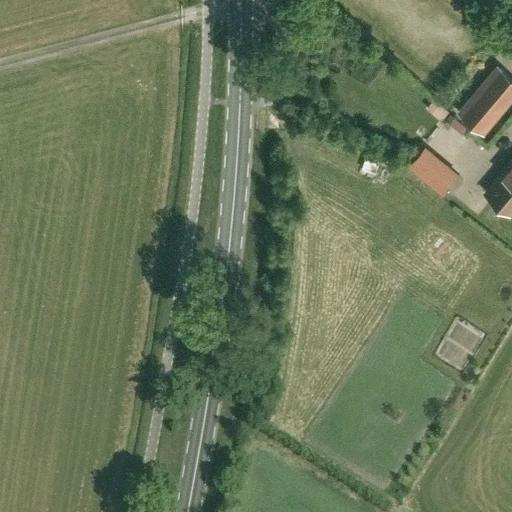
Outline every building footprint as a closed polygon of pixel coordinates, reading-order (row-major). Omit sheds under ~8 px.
[(483,135),(511,100),(511,77),(498,66),(458,113),(483,135)] [(404,165),(415,174),(430,155),(419,146),(404,165)] [(368,158),(364,172),(380,176),(383,162),(368,158)] [(511,159),(485,192),(510,213),(511,209),(511,159)] [(425,182),(436,191),(452,173),(440,163),(425,182)]
